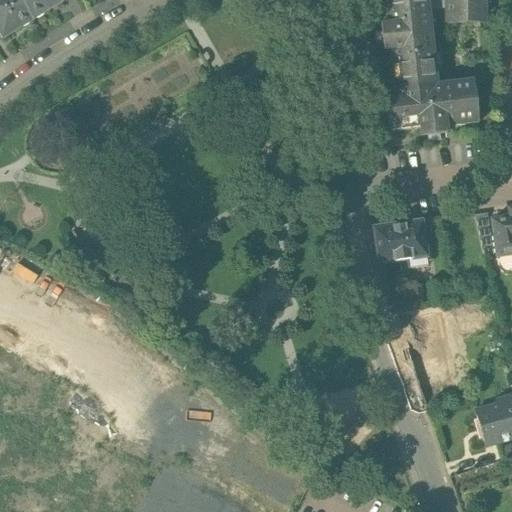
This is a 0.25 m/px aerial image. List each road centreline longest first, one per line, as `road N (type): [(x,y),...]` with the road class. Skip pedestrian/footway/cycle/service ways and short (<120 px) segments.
road 1 (residential): [(452,511),(349,229),(333,158),(318,0)]
road 2 (residential): [(161,0),(0,98)]
